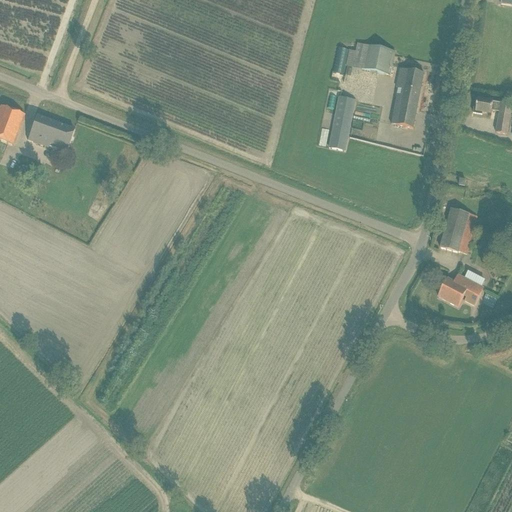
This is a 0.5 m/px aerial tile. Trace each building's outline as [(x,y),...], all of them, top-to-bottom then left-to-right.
[(350,51),(347,67),(381,74),(390,76),(395,53),(385,51),(357,45),(356,52),(350,51)] [(396,89),(398,89),(393,117),(391,125),(413,129),(424,74),(400,70),(396,89)] [(345,152),(347,143),(355,101),(340,98),(331,139),(329,149),(345,152)] [(482,116),(482,114),(491,115),(491,112),(500,113),(496,134),(506,135),(511,107),(492,103),(487,102),(478,100),(477,106),(475,105),(473,114),(482,116)] [(0,107),(0,140),(13,146),(21,125),(24,116),(0,107)] [(65,155),(71,139),(75,130),(37,116),(33,125),(27,141),(65,155)] [(16,164),(32,170),(36,160),(20,154),(16,164)] [(90,186),(87,192),(94,195),(97,188),(90,186)] [(83,217),(92,198),(85,194),(76,214),(83,217)] [(477,218),(461,213),(451,211),(440,249),(450,252),(466,256),(477,218)] [(469,294),(465,302),(474,306),(483,289),(458,276),(454,284),(448,280),(438,298),(458,309),(466,293),(469,294)] [(496,312),(502,301),(491,295),(486,306),(496,312)]
